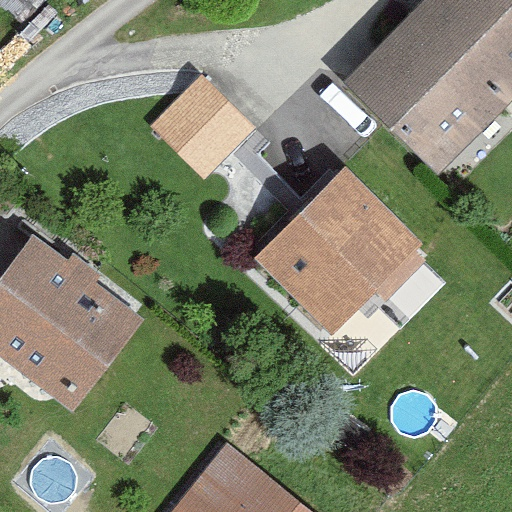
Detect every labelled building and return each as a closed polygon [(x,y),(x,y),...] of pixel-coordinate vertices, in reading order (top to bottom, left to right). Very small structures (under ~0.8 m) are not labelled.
[(511,0),(428,0),(349,81),(430,160),(511,76),(511,0)] [(202,63),(150,119),(206,170),(257,115),(202,63)] [(253,251),(325,330),(409,254),(338,175),(253,251)] [(28,251),(0,284),(0,347),(68,403),(127,332),(28,251)] [(298,511),(222,454),(178,511),(298,511)]
